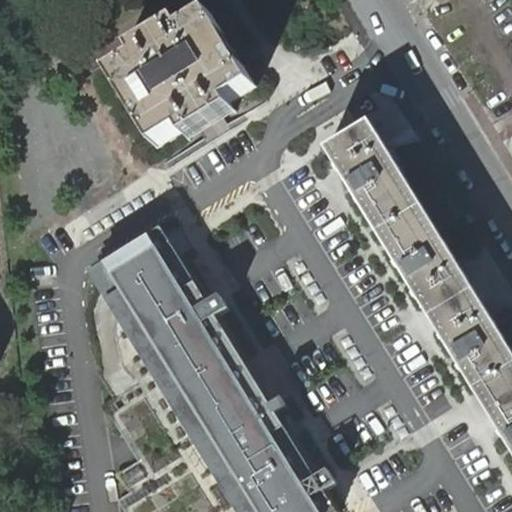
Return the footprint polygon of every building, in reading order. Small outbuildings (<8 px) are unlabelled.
[(139,59),(113,76),(159,150),(185,134),(189,140),(202,133),(224,119),(235,113),(231,104),(257,89),(211,15),(186,31),(181,23),(135,52),(139,59)] [(511,349),(372,125),(329,152),(511,446),(511,349)] [(163,231),(150,239),(320,511),(337,511),(327,494),(318,480),(279,418),(273,408),(219,321),(210,307),(163,231)] [(320,511),(150,239),(93,274),(154,375),(241,511),(320,511)] [(223,299),(210,307),(219,321),(231,313),(223,299)] [(241,511),(154,375),(103,407),(137,462),(118,474),(130,494),(119,501),(125,511),(241,511)] [(286,400),(273,408),(279,418),(292,410),(286,400)] [(332,472),(318,480),(327,494),(340,486),(332,472)]
